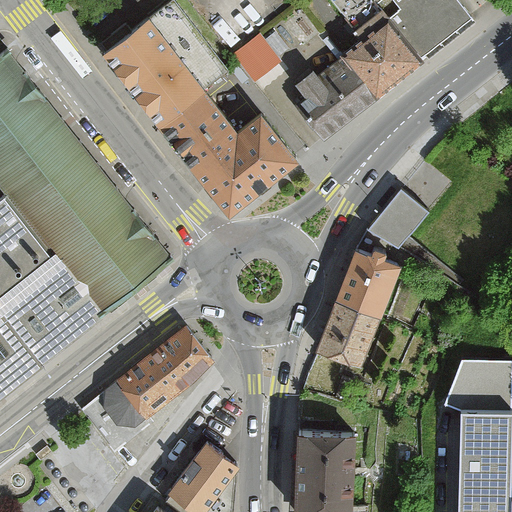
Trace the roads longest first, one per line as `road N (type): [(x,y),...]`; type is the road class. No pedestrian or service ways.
road 1 (secondary): [(17,0),(220,259)]
road 2 (unclassified): [(293,249),(397,127),(511,34)]
road 3 (tertiary): [(213,281),(178,293),(0,432)]
road 4 (residential): [(240,326),(228,365),(120,511)]
road 5 (secondary): [(261,511),(268,330)]
